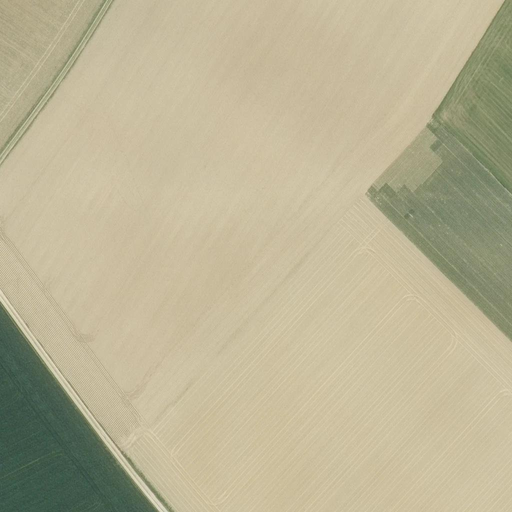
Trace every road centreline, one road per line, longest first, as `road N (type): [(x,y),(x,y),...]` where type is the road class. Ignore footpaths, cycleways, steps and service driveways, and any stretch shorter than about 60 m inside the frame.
road 1 (track): [(161,511),(0,297)]
road 2 (track): [(109,0),(0,164)]
